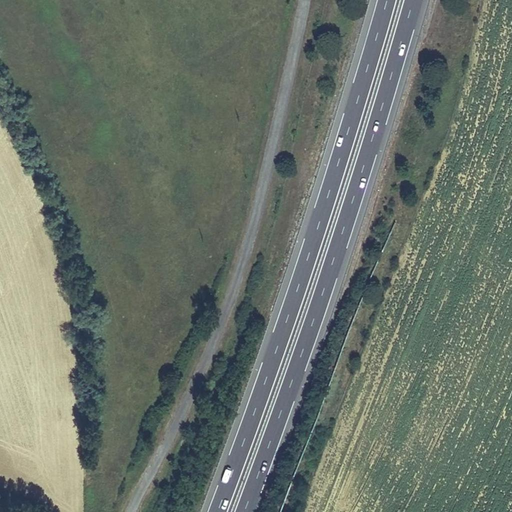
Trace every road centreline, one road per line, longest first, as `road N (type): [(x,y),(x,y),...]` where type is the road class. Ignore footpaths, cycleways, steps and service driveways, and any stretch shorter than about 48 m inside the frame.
road 1 (unclassified): [(132,511),(240,269),(303,0)]
road 2 (motorway): [(243,511),(413,0)]
road 3 (motorway): [(386,0),(217,511)]
